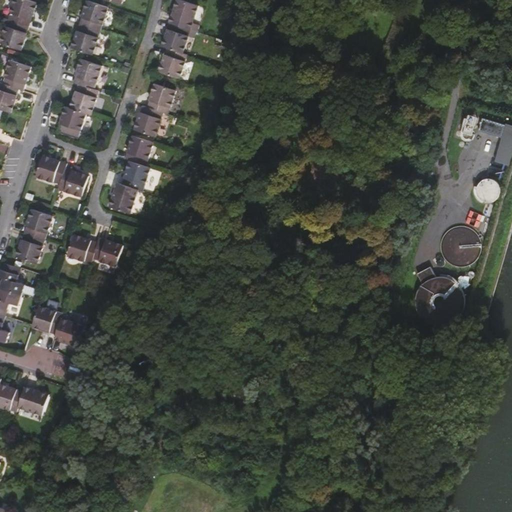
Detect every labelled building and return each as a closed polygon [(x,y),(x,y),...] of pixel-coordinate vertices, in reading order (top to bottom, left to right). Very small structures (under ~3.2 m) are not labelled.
[(27,26),(35,2),(29,0),(12,0),(6,19),(27,26)] [(100,27),(107,5),(91,0),(86,0),(79,21),(100,27)] [(187,27),(195,4),(181,0),(172,0),(166,21),(187,27)] [(0,43),(20,50),(27,26),(6,19),(0,38),(0,43)] [(92,51),(100,27),(79,21),(72,44),(92,51)] [(180,49),(187,27),(166,21),(159,42),(165,43),(180,49)] [(178,74),(186,50),(180,49),(165,43),(157,68),(178,74)] [(93,86),(101,62),(80,55),(72,79),(77,81),(93,86)] [(21,89),(29,66),(8,59),(1,83),(17,88),(21,89)] [(167,109),(174,86),(154,79),(146,103),(162,108),(167,109)] [(90,112),(98,87),(93,86),(77,81),(69,105),(86,111),(90,112)] [(0,108),(9,112),(17,88),(1,83),(0,82),(0,108)] [(154,132),(162,108),(146,103),(141,101),(133,125),(154,132)] [(78,135),(86,111),(69,105),(64,104),(57,128),(78,135)] [(508,167),(511,153),(511,130),(480,122),(477,135),(499,141),(494,163),(508,167)] [(145,162),(153,138),(131,132),(124,156),(129,157),(145,162)] [(63,166),(65,161),(40,153),(34,175),(58,182),(63,166)] [(142,188),(150,163),(145,162),(129,157),(121,181),(138,186),(142,188)] [(80,194),(87,173),(63,166),(58,182),(57,187),(80,194)] [(130,211),(138,186),(121,181),(117,180),(109,204),(130,211)] [(499,191),(499,188),(498,186),(496,184),(493,182),(491,181),(488,180),(485,181),(482,182),(480,184),(478,186),(477,188),(476,191),(476,194),(477,197),(479,199),(481,201),(484,203),(486,203),(489,203),(492,203),(495,201),(497,199),(498,197),(499,194),(499,191)] [(44,237),(52,213),(30,207),(23,231),(44,237)] [(477,259),(479,257),(480,252),(481,247),(480,242),(478,238),(477,235),(474,232),(469,229),(465,227),(462,227),(457,227),(452,229),(448,232),(446,233),(443,238),(441,242),(441,247),(441,252),(442,255),(443,257),(446,261),(450,264),(455,266),(460,267),(462,267),(467,266),(472,264),(474,263),(477,259)] [(37,262),(44,237),(23,231),(15,255),(37,262)] [(91,257),(97,239),(73,232),(66,254),(90,262),(91,257)] [(116,265),(123,242),(98,235),(97,239),(91,257),(116,265)] [(444,266),(445,263),(444,261),(441,259),(439,261),(437,263),(438,266),(441,268),(443,267),(444,266)] [(15,280),(20,266),(0,260),(0,275),(1,276),(0,280),(0,286),(20,293),(24,283),(15,280)] [(441,324),(443,276),(438,276),(432,278),(427,281),(425,283),(422,288),(420,291),(419,294),(419,300),(419,306),(420,309),(422,311),(425,316),(427,318),(432,321),(438,323),(441,324)] [(464,311),(465,309),(466,303),(466,297),(465,291),(462,286),(458,281),(453,278),(447,276),(443,276),(441,324),(447,323),(453,321),(455,320),(460,316),(464,311)] [(17,303),(20,293),(0,286),(0,313),(4,315),(9,300),(17,303)] [(55,332),(61,316),(62,311),(38,303),(31,324),(55,332)] [(0,328),(4,315),(0,313),(0,339),(5,341),(8,331),(0,328)] [(78,344),(85,323),(61,316),(55,332),(54,336),(78,344)] [(72,371),(75,364),(67,361),(64,367),(72,371)] [(18,406),(23,390),(0,382),(0,405),(16,411),(18,406)] [(42,414),(49,393),(24,385),(23,390),(18,406),(42,414)] [(326,511),(332,511),(338,501),(342,503),(344,497),(326,489),(318,508),(326,511)] [(338,511),(342,503),(338,501),(332,511),(338,511)]
